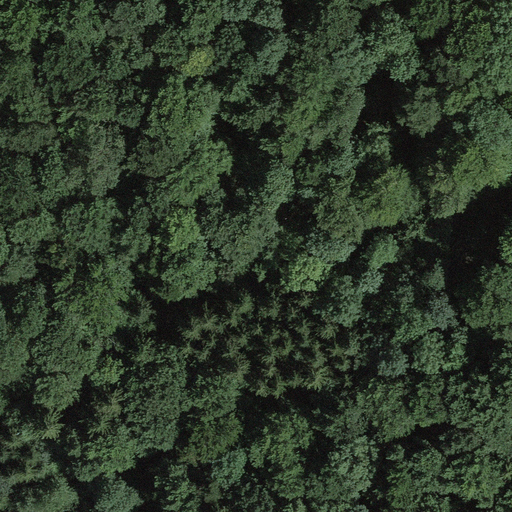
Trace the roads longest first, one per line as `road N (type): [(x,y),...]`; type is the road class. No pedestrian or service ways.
road 1 (track): [(0,182),(33,221),(174,454),(223,511)]
road 2 (track): [(511,353),(371,0)]
